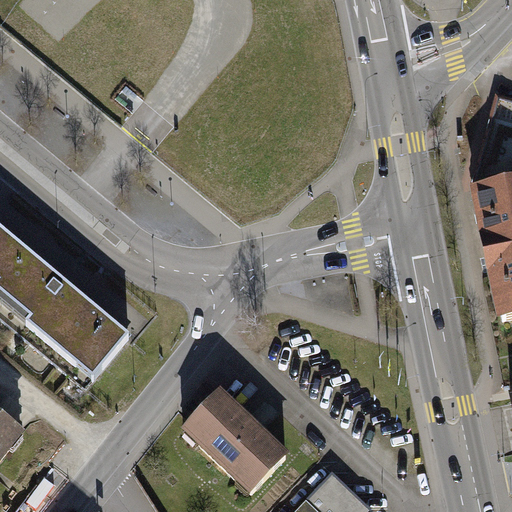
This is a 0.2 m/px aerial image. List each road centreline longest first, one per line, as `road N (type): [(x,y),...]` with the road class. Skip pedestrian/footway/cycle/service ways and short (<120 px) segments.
road 1 (secondary): [(472,511),(413,231)]
road 2 (residential): [(114,457),(238,288)]
road 3 (residential): [(148,268),(128,234),(0,126)]
road 4 (residential): [(238,288),(312,248),(413,231)]
road 5 (residential): [(0,163),(108,255),(148,268)]
road 6 (secondary): [(413,231),(386,65)]
road 7 (residential): [(508,0),(472,39),(386,65)]
road 8 (residential): [(0,374),(114,457)]
